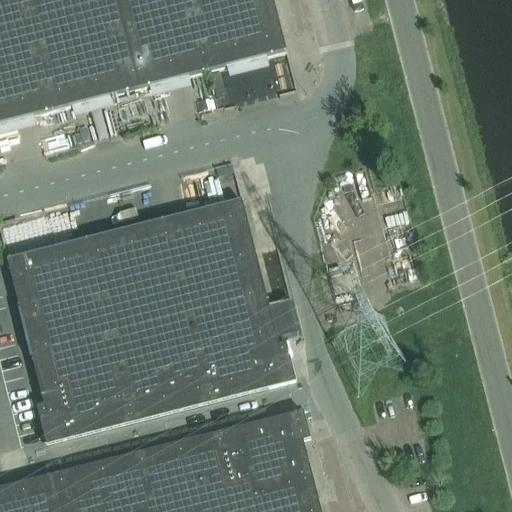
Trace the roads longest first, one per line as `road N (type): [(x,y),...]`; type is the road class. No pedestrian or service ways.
road 1 (unclassified): [(511,439),(399,0)]
road 2 (unclassified): [(388,511),(307,337),(297,288),(295,201),(313,141)]
road 3 (unclassified): [(0,196),(263,131),(313,141)]
road 4 (unclassified): [(313,141),(337,79),(326,0)]
